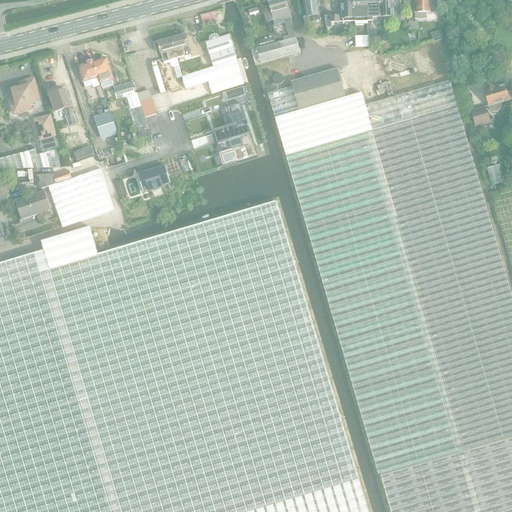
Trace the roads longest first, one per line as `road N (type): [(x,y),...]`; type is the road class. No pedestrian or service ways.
road 1 (primary): [(0,46),(179,0)]
road 2 (unclassified): [(13,247),(114,214),(106,174)]
